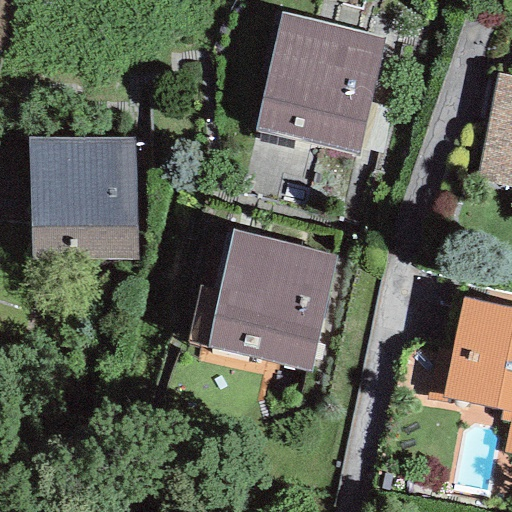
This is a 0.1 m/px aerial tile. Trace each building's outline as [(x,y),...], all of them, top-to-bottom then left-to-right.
[(384,37),(280,13),(253,132),(356,155),(384,37)] [(511,77),(496,74),(473,180),(511,188),(511,77)] [(133,137),(27,140),(30,262),(136,260),(133,137)] [(336,256),(231,231),(217,290),(200,286),(186,343),(308,372),(336,256)] [(511,310),(463,299),(451,352),(441,397),(453,399),(502,410),(499,421),(509,423),(502,454),(511,456),(511,310)] [(441,397),(451,352),(436,349),(425,401),(452,407),(453,399),(441,397)]
